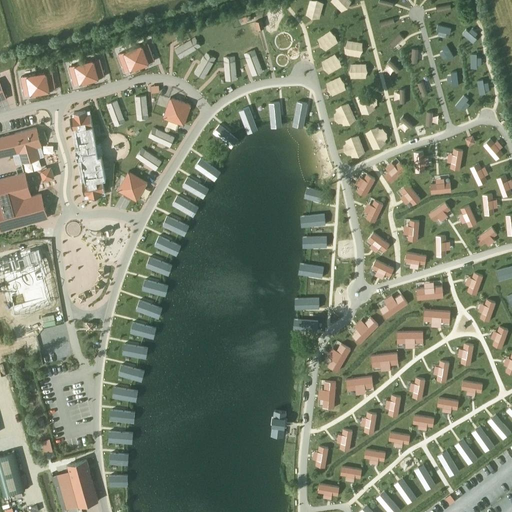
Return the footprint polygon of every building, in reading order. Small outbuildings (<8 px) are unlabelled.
[(347,0),(332,0),(343,11),(351,4),(347,0)] [(311,1),(307,16),(318,19),(322,3),(311,1)] [(450,3),(438,6),(439,12),(451,9),(450,3)] [(391,18),(379,21),(381,27),(393,24),(391,18)] [(439,25),(438,31),(450,34),(451,28),(439,25)] [(466,29),(462,34),(473,43),(477,38),(466,29)] [(331,32),(317,41),(324,50),(337,41),(331,32)] [(181,57),(201,45),(195,35),(175,47),(181,57)] [(398,35),(389,43),(394,47),(402,39),(398,35)] [(154,63),(146,42),(133,46),(141,67),(154,63)] [(347,42),(345,52),(361,55),(363,45),(347,42)] [(447,45),(442,48),(449,60),(454,57),(447,45)] [(141,67),(133,46),(120,51),(127,72),(141,67)] [(215,58),(206,54),(197,72),(206,77),(215,58)] [(262,70),(255,54),(245,59),(252,75),(262,70)] [(335,55),(321,64),(327,73),(341,65),(335,55)] [(237,79),(235,56),(225,57),(227,80),(237,79)] [(98,57),(85,61),(91,81),(104,76),(98,57)] [(391,58),(387,62),(397,72),(401,68),(391,58)] [(91,81),(85,61),(69,66),(75,85),(91,81)] [(367,65),(351,65),(351,76),(367,76),(367,65)] [(51,71),(37,73),(40,92),(54,90),(51,71)] [(40,92),(37,73),(23,75),(26,94),(40,92)] [(340,78),(326,85),(330,95),(345,88),(340,78)] [(483,80),(477,81),(480,95),(485,93),(483,80)] [(423,81),(417,83),(422,96),(427,94),(423,81)] [(367,93),(357,96),(363,113),(374,110),(372,106),(377,104),(376,103),(378,103),(375,95),(374,96),(373,95),(369,97),(367,93)] [(464,95),(455,106),(459,109),(468,99),(464,95)] [(145,96),(136,97),(138,120),(148,119),(145,96)] [(171,97),(167,107),(187,114),(191,104),(171,97)] [(117,100),(107,104),(115,125),(125,122),(117,100)] [(275,102),(269,103),(271,121),(276,120),(282,120),(280,102),(275,102)] [(297,102),(294,119),(300,120),(305,121),(308,103),(303,102),(297,102)] [(334,115),(333,115),(337,123),(338,122),(338,123),(343,121),(344,124),(354,120),(346,104),(337,108),(338,112),(334,114),(334,115)] [(167,107),(163,117),(184,125),(187,114),(167,107)] [(245,108),(239,110),(245,127),(251,125),(256,124),(250,107),(245,108)] [(75,117),(70,118),(72,130),(76,129),(93,126),(91,114),(87,115),(86,111),(74,113),(75,117)] [(403,115),(400,120),(411,129),(414,124),(403,115)] [(216,128),(213,132),(226,144),(230,140),(234,136),(220,124),(216,128)] [(93,126),(76,129),(78,141),(80,148),(97,145),(93,126)] [(36,127),(0,137),(0,156),(20,152),(23,162),(39,158),(36,147),(41,146),(36,127)] [(153,127),(149,137),(170,146),(174,137),(153,127)] [(377,127),(367,132),(375,148),(384,144),(383,140),(387,138),(387,137),(388,136),(384,129),(383,130),(383,129),(378,131),(377,127)] [(344,146),(343,147),(345,154),(347,154),(352,153),(353,157),(363,153),(357,136),(347,140),(348,144),(344,145),(344,146)] [(490,139),(483,144),(496,160),(503,154),(490,139)] [(80,148),(76,148),(78,160),(82,159),(99,156),(97,145),(80,148)] [(142,148),(136,156),(155,169),(161,161),(142,148)] [(454,148),(450,168),(459,170),(463,150),(454,148)] [(423,151),(414,152),(416,172),(425,171),(423,151)] [(99,156),(82,159),(84,171),(104,167),(102,155),(99,156)] [(198,162),(195,166),(210,177),(213,172),(216,168),(201,157),(198,162)] [(399,162),(384,175),(390,182),(405,169),(399,162)] [(478,163),(470,167),(479,185),(487,181),(478,163)] [(104,167),(84,171),(86,183),(103,180),(107,179),(104,167)] [(129,171),(118,190),(128,195),(138,176),(129,171)] [(24,172),(0,178),(0,230),(47,218),(41,193),(31,196),(24,172)] [(367,174),(357,191),(365,196),(375,178),(367,174)] [(505,175),(496,178),(503,197),(511,194),(505,175)] [(138,176),(128,195),(137,200),(147,182),(138,176)] [(185,181),(183,186),(198,195),(201,190),(204,185),(188,176),(185,181)] [(86,183),(82,184),(84,195),(89,194),(90,198),(101,196),(101,192),(106,191),(103,180),(86,183)] [(450,182),(430,184),(431,193),(451,191),(450,182)] [(407,183),(400,189),(413,204),(420,199),(407,183)] [(313,188),(310,199),(328,204),(329,198),(331,193),(313,188)] [(492,194),(483,195),(485,215),(494,214),(492,194)] [(175,199),(172,204),(188,213),(191,208),(193,203),(178,195),(175,199)] [(366,218),(374,222),(383,203),(375,200),(366,218)] [(445,202),(429,213),(434,221),(450,209),(445,202)] [(468,204),(460,208),(469,227),(477,223),(468,204)] [(325,213),(307,215),(308,226),(326,224),(325,219),(325,213)] [(165,220),(163,225),(179,232),(181,227),(184,222),(167,215),(165,220)] [(410,220),(408,240),(417,240),(419,220),(410,220)] [(492,226),(475,238),(481,245),(497,234),(492,226)] [(373,232),(368,239),(384,251),(389,244),(373,232)] [(157,240),(155,245),(171,252),(174,247),(176,242),(159,235),(157,240)] [(445,235),(436,235),(436,255),(445,255),(445,235)] [(327,236),(309,236),(309,247),(327,247),(327,242),(327,236)] [(42,241),(0,252),(0,265),(4,265),(15,306),(52,296),(43,265),(48,263),(42,241)] [(406,252),(405,261),(425,264),(426,255),(406,252)] [(148,261),(146,266),(163,272),(165,267),(167,262),(150,256),(148,261)] [(375,259),(372,268),(390,276),(394,268),(375,259)] [(306,264),(304,275),(322,278),(323,272),(324,267),(306,264)] [(507,267),(496,270),(499,280),(510,277),(510,276),(511,275),(511,266),(508,268),(507,267)] [(474,272),(467,291),(476,294),(483,275),(474,272)] [(144,284),(143,289),(160,294),(161,288),(163,283),(145,279),(144,284)] [(442,286),(416,288),(417,299),(443,296),(442,286)] [(401,294),(380,309),(386,317),(407,302),(401,294)] [(319,297),(301,298),(301,309),(319,308),(319,303),(319,297)] [(138,304),(137,309),(153,315),(155,310),(157,305),(140,299),(138,304)] [(487,299),(480,318),(488,321),(495,302),(487,299)] [(425,309),(424,320),(449,322),(450,311),(425,309)] [(371,317),(352,335),(360,343),(360,342),(378,325),(371,317)] [(300,319),(299,330),(317,331),(318,326),(318,320),(300,319)] [(132,326),(130,332),(148,336),(149,331),(150,325),(133,321),(132,326)] [(499,326),(493,345),(501,348),(508,329),(499,326)] [(423,331),(397,331),(397,342),(423,342),(423,331)] [(123,348),(122,353),(140,356),(141,351),(142,345),(124,343),(123,348)] [(341,343),(328,366),(338,371),(350,348),(341,343)] [(464,343),(461,363),(470,364),(473,345),(464,343)] [(397,353),(371,355),(372,366),(398,363),(397,353)] [(440,360),(437,380),(446,381),(449,362),(440,360)] [(120,369),(119,374),(136,379),(137,374),(139,368),(121,364),(120,369)] [(372,376),(346,379),(347,389),(373,386),(372,376)] [(416,377),(413,397),(422,399),(425,379),(416,377)] [(463,380),(461,389),(481,392),(483,383),(463,380)] [(325,381),(323,407),(334,407),(336,382),(325,381)] [(114,391),(113,397),(130,400),(132,389),(115,386),(114,391)] [(392,395),(388,414),(397,416),(401,396),(392,395)] [(439,397),(437,406),(457,409),(458,400),(439,397)] [(111,414),(110,420),(128,421),(129,416),(129,410),(111,409),(111,414)] [(367,412),(364,431),(373,433),(376,413),(367,412)] [(414,414),(413,423),(433,427),(434,418),(414,414)] [(498,418),(491,423),(496,429),(496,430),(503,439),(511,432),(503,423),(503,424),(498,418)] [(268,426),(267,447),(280,448),(280,426),(268,426)] [(343,429),(340,449),(349,450),(352,430),(343,429)] [(482,430),(475,435),(480,441),(479,442),(486,451),(494,446),(487,436),(487,437),(482,430)] [(108,437),(108,442),(126,444),(127,433),(109,431),(108,437)] [(390,431),(389,440),(408,444),(410,435),(390,431)] [(465,442),(458,447),(463,454),(462,454),(469,464),(477,458),(470,448),(469,449),(465,442)] [(319,446),(316,466),(325,467),(328,447),(319,446)] [(366,449),(364,457),(384,461),(386,452),(366,449)] [(14,451),(0,454),(0,481),(4,495),(25,489),(14,451)] [(111,453),(110,463),(124,464),(125,454),(111,453)] [(448,454),(441,458),(445,465),(444,466),(450,476),(459,471),(453,460),(452,461),(448,454)] [(87,459),(68,464),(79,506),(98,501),(87,459)] [(342,466),(340,475),(360,478),(361,469),(342,466)] [(424,468),(417,472),(421,479),(421,480),(427,490),(435,485),(429,475),(424,468)] [(124,475),(110,475),(110,485),(123,485),(124,485),(124,475)] [(404,482),(397,487),(402,493),(401,494),(408,503),(416,498),(410,488),(409,488),(404,482)] [(319,483),(318,492),(338,496),(339,487),(319,483)] [(386,494),(380,500),(385,506),(384,506),(389,511),(396,511),(400,509),(392,500),(391,501),(386,494)] [(9,496),(1,498),(4,507),(12,504),(9,496)]
